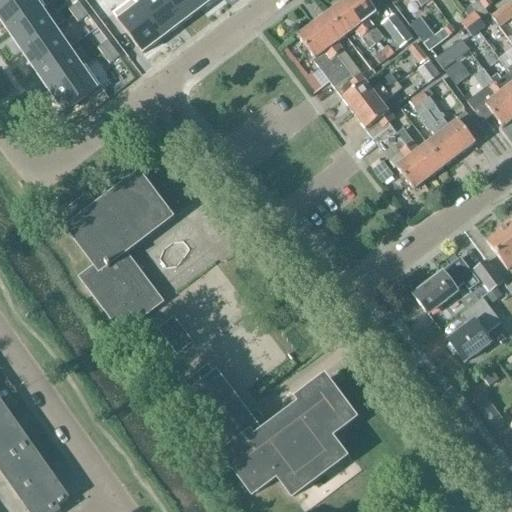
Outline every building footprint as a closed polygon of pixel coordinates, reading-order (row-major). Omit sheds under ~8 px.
[(0,22),(8,34),(41,11),(45,9),(38,0),(12,0),(0,8),(0,22)] [(132,0),(112,15),(118,23),(143,56),(163,41),(138,8),(132,0)] [(149,0),(138,8),(163,41),(182,26),(161,0),(149,0)] [(161,0),(182,26),(201,12),(192,0),(161,0)] [(192,0),(201,12),(216,0),(192,0)] [(348,0),(344,4),(376,46),(383,40),(377,32),(376,33),(367,21),(376,14),(365,0),(348,0)] [(431,2),(429,0),(414,0),(421,9),(431,2)] [(511,2),(492,18),(500,28),(511,20),(511,19),(511,2)] [(68,11),(73,18),(82,10),(78,4),(68,11)] [(344,4),(329,15),(346,38),(355,31),(369,51),(376,46),(344,4)] [(87,17),(82,10),(73,18),(78,24),(87,17)] [(41,11),(8,34),(22,54),(55,31),(41,11)] [(313,27),(359,88),(367,82),(362,75),(355,80),(338,57),(343,52),(337,44),(346,38),(329,15),(313,27)] [(430,52),(454,33),(449,28),(435,39),(421,21),(412,28),(430,52)] [(387,32),(400,49),(412,40),(399,23),(387,32)] [(347,86),(352,93),(359,88),(313,27),(298,39),(315,61),(313,63),(320,72),(327,80),(337,93),(347,86)] [(35,73),(69,50),(55,31),(22,54),(35,73)] [(98,50),(102,57),(112,50),(107,43),(98,50)] [(428,60),(416,45),(408,51),(420,67),(428,60)] [(387,47),(380,52),(387,61),(393,56),(387,47)] [(35,73),(49,93),(82,70),(69,50),(35,73)] [(112,50),(102,57),(109,66),(119,59),(112,50)] [(380,52),(373,58),(380,66),(387,61),(380,52)] [(85,68),(82,70),(49,93),(63,114),(100,89),(85,68)] [(482,124),(493,117),(503,129),(511,122),(511,109),(491,81),(491,82),(484,72),(475,79),(484,92),(467,105),(482,124)] [(498,77),(491,81),(511,109),(511,77),(508,72),(507,72),(510,75),(501,81),(498,77)] [(377,86),(379,87),(374,91),(367,82),(359,88),(352,93),(342,101),(354,116),(397,84),(391,76),(377,86)] [(354,116),(373,142),(391,128),(388,125),(395,120),(383,103),(401,90),(397,84),(354,116)] [(459,157),(475,145),(468,136),(477,129),(465,113),(456,120),(458,123),(449,129),(442,120),(445,118),(442,115),(441,115),(435,109),(436,108),(429,99),(433,96),(429,91),(424,95),(423,94),(416,99),(416,100),(459,157)] [(436,139),(427,146),(444,168),(459,157),(416,100),(410,105),(421,119),(420,120),(429,133),(431,132),(436,139)] [(406,149),(396,136),(391,128),(373,142),(395,170),(396,169),(413,192),(429,180),(406,149)] [(444,168),(427,146),(418,153),(402,132),(396,136),(429,180),(444,168)] [(383,164),(372,173),(383,186),(393,178),(383,164)] [(81,280),(122,334),(161,304),(124,254),(169,220),(138,180),(97,211),(88,199),(62,219),(71,231),(69,233),(96,269),(81,280)] [(511,231),(508,226),(486,243),(507,272),(511,268),(511,231)] [(462,262),(414,298),(428,316),(456,294),(455,292),(465,285),(470,292),(479,285),(462,262)] [(487,263),(476,271),(491,291),(502,283),(487,263)] [(496,291),(488,297),(493,305),(502,298),(496,291)] [(482,302),(461,317),(469,327),(448,343),(464,364),(490,344),(485,337),(500,326),(482,302)] [(173,319),(159,330),(177,353),(191,343),(173,319)] [(215,378),(213,379),(206,371),(175,395),(187,410),(198,402),(235,449),(223,457),(253,496),(276,478),(292,499),(344,459),(329,439),(353,421),(324,383),(299,402),(302,407),(261,438),(215,378)] [(474,404),(496,432),(506,425),(484,396),(474,404)] [(0,402),(0,462),(34,511),(60,511),(61,511),(58,507),(69,500),(0,402)]
